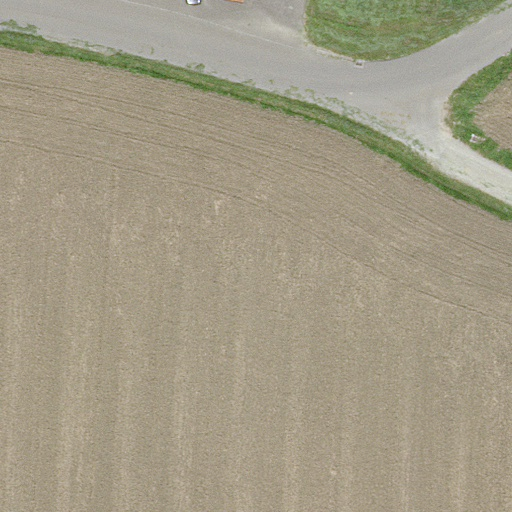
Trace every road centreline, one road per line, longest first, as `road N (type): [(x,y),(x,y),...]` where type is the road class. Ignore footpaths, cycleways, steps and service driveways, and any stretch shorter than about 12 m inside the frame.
road 1 (unclassified): [(511,24),(483,48),(383,96),(0,11)]
road 2 (track): [(383,96),(451,156),(511,188)]
